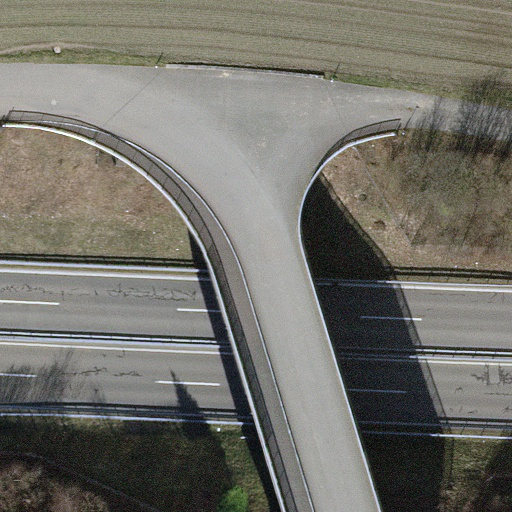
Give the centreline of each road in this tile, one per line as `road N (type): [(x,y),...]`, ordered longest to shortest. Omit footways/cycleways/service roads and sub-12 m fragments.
road 1 (trunk): [(0,375),(511,397)]
road 2 (trunk): [(511,323),(0,303)]
road 3 (unclassified): [(347,511),(255,214),(237,182),(181,129)]
road 4 (unclassified): [(511,127),(341,110),(181,129)]
road 5 (unclassified): [(181,129),(99,100),(0,95)]
